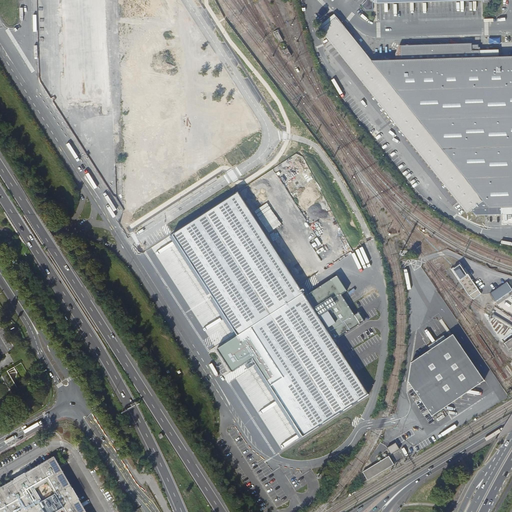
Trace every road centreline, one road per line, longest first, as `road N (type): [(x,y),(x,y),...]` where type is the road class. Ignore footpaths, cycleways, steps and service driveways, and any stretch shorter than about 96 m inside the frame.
road 1 (motorway): [(221,511),(0,166)]
road 2 (motorway): [(0,193),(135,411),(180,511)]
road 3 (unclassified): [(0,474),(53,444),(67,446),(108,511)]
road 4 (secondary): [(75,401),(0,279)]
road 5 (secondary): [(151,511),(75,401)]
